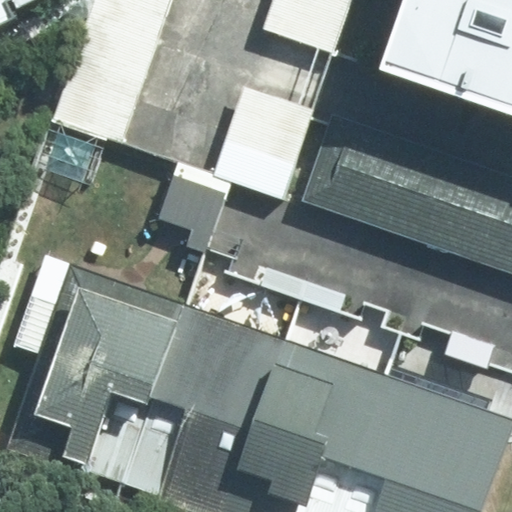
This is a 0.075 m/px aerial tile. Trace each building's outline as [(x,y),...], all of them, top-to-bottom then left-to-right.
[(0,0),(0,28),(26,16),(22,8),(38,0),(0,0)] [(128,141),(175,0),(97,0),(58,117),(128,141)] [(176,0),(130,138),(215,167),(271,0),(176,0)] [(353,0),(276,0),(267,28),(335,51),(353,0)] [(511,112),(511,0),(419,0),(394,73),(511,112)] [(314,108),(247,85),(218,169),(284,192),(314,108)] [(511,175),(337,113),(307,198),(511,270),(511,175)] [(55,118),(38,169),(93,187),(110,136),(55,118)] [(164,219),(195,230),(189,247),(210,254),(235,181),(183,164),(164,219)] [(472,511),(507,414),(76,263),(13,442),(213,511),(472,511)]
